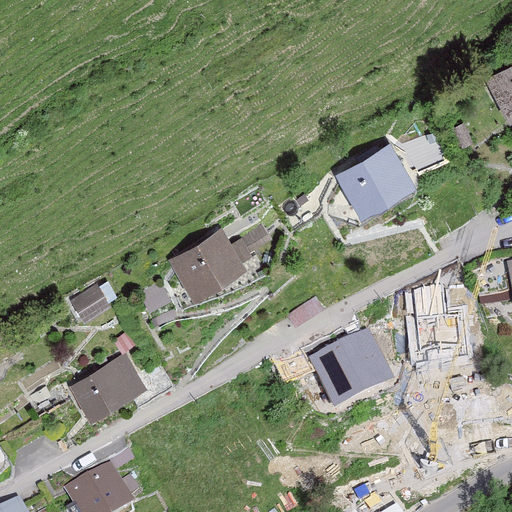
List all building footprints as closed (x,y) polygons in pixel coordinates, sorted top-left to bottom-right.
[(511,116),(511,62),(481,81),(505,121),(511,116)] [(419,193),(391,145),(337,176),(364,224),(419,193)] [(244,271),(215,227),(163,262),(192,305),(244,271)] [(106,303),(95,286),(69,302),(80,319),(106,303)] [(393,373),(371,330),(313,359),(335,402),(393,373)] [(147,393),(124,354),(69,387),(92,425),(147,393)] [(113,511),(132,501),(110,462),(69,486),(84,511),(113,511)] [(0,511),(24,511),(18,499),(0,509),(0,511)]
